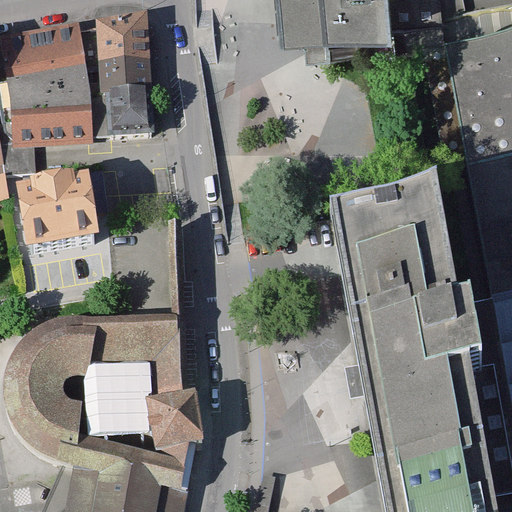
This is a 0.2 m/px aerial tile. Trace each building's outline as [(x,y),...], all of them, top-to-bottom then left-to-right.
[(392,0),(286,0),(291,36),(395,25),(392,0)] [(511,0),(467,0),(472,46),(511,37),(511,0)] [(103,56),(154,55),(153,13),(102,14),(103,56)] [(91,63),(82,15),(4,29),(13,77),(91,63)] [(511,37),(472,46),(444,53),(498,328),(511,325),(511,37)] [(154,84),(154,55),(103,56),(114,85),(154,84)] [(20,146),(96,144),(96,105),(91,63),(13,77),(18,108),(20,146)] [(154,84),(114,85),(115,130),(155,129),(154,84)] [(27,175),(34,238),(106,231),(99,167),(27,175)] [(0,204),(9,204),(8,177),(0,177),(0,204)] [(433,201),(333,218),(383,511),(490,511),(466,372),(477,370),(466,303),(451,306),(433,201)] [(511,325),(498,328),(511,395),(511,325)] [(8,423),(17,442),(34,458),(54,466),(76,483),(186,503),(195,452),(203,449),(195,402),(188,401),(182,330),(87,329),(66,331),(46,338),(27,349),(12,369),(5,391),(8,423)] [(184,511),(186,503),(76,483),(69,511),(184,511)]
